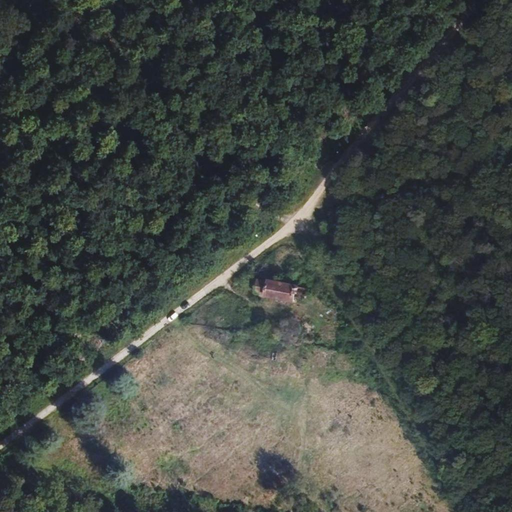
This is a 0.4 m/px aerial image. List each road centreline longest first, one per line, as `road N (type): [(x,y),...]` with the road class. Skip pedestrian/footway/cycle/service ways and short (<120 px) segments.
road 1 (track): [(0,82),(511,327)]
road 2 (track): [(297,220),(0,446)]
road 3 (track): [(476,511),(401,375),(297,220)]
road 4 (track): [(484,0),(297,220)]
road 5 (track): [(297,220),(511,165)]
